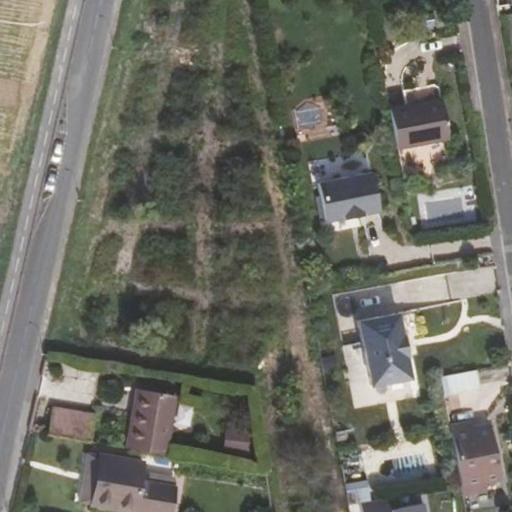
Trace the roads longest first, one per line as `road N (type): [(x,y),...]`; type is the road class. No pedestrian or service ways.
road 1 (residential): [(100,0),(0,456)]
road 2 (residential): [(477,0),(511,225)]
